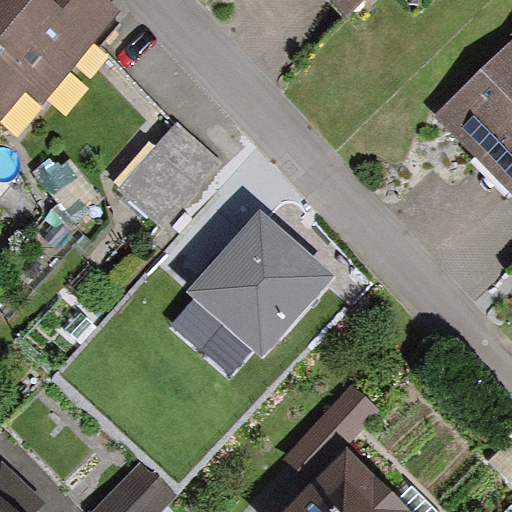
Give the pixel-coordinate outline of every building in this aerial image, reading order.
[(0,0),(0,120),(25,91),(43,106),(123,11),(109,0),(0,0)] [(366,0),(335,0),(351,15),(366,0)] [(511,34),(511,46),(437,118),(511,192),(511,33),(511,34)] [(173,126),(115,191),(151,224),(210,159),(173,126)] [(334,275),(259,211),(189,292),(198,300),(176,326),(230,373),(252,348),(262,357),(334,275)] [(287,457),(314,482),(346,449),(379,414),(352,388),(287,457)] [(410,511),(346,449),(314,482),(284,511),(410,511)] [(95,511),(142,511),(162,492),(139,468),(95,511)] [(31,511),(0,480),(0,511),(31,511)]
